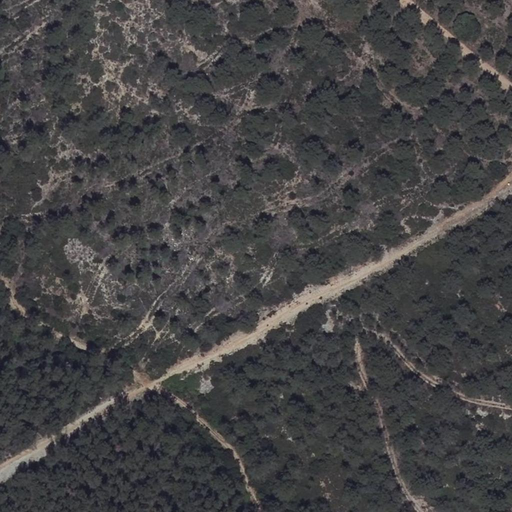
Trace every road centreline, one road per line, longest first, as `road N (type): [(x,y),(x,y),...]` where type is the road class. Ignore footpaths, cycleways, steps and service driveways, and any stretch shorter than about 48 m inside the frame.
road 1 (track): [(420,511),(402,491),(362,380),(359,338),(387,335),(422,380),(477,403),(511,406)]
road 2 (track): [(148,381),(51,341),(23,314),(0,270)]
road 3 (track): [(148,381),(230,446),(260,511)]
road 4 (track): [(406,0),(511,87)]
